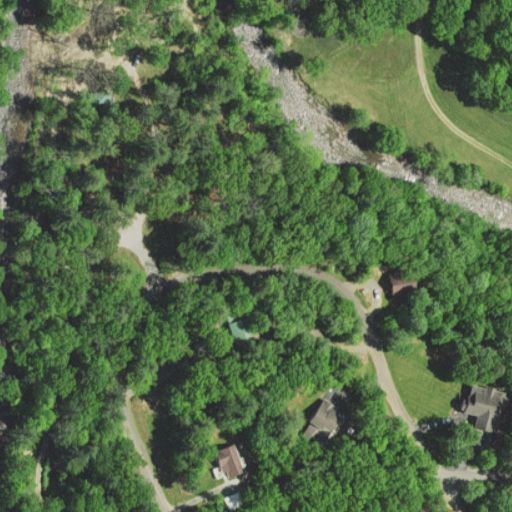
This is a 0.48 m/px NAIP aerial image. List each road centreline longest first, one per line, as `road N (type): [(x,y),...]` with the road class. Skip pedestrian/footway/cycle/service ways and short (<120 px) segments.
road 1 (residential): [(171,511),(121,395),(121,341),(139,304),(183,279),(289,268),(331,278),(360,309),(440,472),(511,472)]
road 2 (residential): [(162,285),(139,229),(155,109),(139,47),(132,36),(76,28)]
